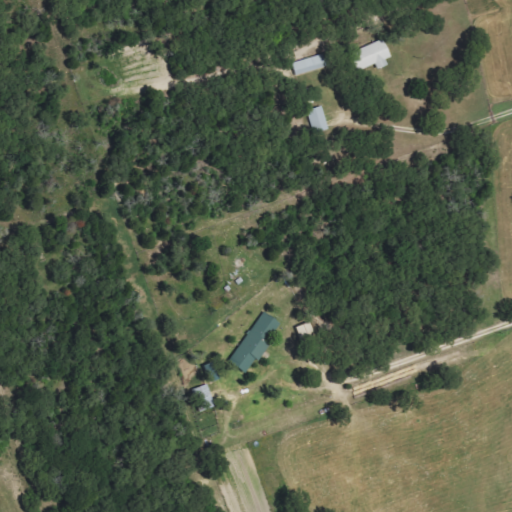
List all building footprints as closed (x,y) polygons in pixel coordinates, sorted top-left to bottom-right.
[(360,71),(377,64),(378,68),(395,60),(385,39),(352,54),(360,71)] [(299,76),(330,67),(326,54),(295,63),(299,76)] [(331,129),(323,106),(309,111),(316,134),(331,129)] [(283,324),(265,311),(231,362),(249,375),(283,324)] [(201,413),(217,407),(209,384),(193,390),(201,413)]
